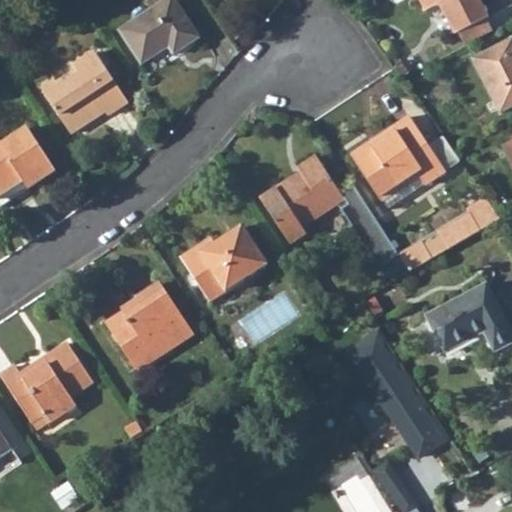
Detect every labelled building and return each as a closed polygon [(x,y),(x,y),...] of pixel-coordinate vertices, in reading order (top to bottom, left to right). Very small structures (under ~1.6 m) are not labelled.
[(177,42),(182,50),(200,38),(174,0),(168,0),(121,32),(142,65),(170,47),(177,42)] [(418,0),(424,11),(438,4),(454,35),(459,33),(484,21),(489,18),(479,0),(418,0)] [(459,33),(466,46),(491,33),(484,21),(459,33)] [(511,39),(511,40),(472,60),(500,114),(511,107),(511,39)] [(170,47),(175,54),(182,50),(177,42),(170,47)] [(80,77),(47,99),(70,134),(104,112),(107,115),(127,102),(95,53),(74,67),(75,70),(80,77)] [(40,89),(47,99),(80,77),(75,70),(56,82),(54,80),(40,89)] [(371,144),(376,151),(415,126),(410,118),(371,144)] [(376,151),(371,144),(351,157),(379,199),(380,198),(389,211),(446,173),(415,126),(376,151)] [(24,181),(29,188),(56,170),(28,128),(2,145),(0,141),(0,206),(16,196),(12,189),(24,181)] [(307,235),(303,228),(337,205),(379,269),(399,255),(354,187),(341,195),(316,158),(298,170),(301,174),(261,201),(291,245),(307,235)] [(12,189),(16,196),(29,188),(24,181),(12,189)] [(470,215),(482,232),(502,221),(487,199),(467,210),(470,215)] [(482,232),(470,215),(439,233),(440,236),(424,245),(422,242),(399,255),(410,273),(482,232)] [(204,244),(181,259),(211,303),(268,265),(243,227),(217,245),(208,250),(204,244)] [(204,244),(208,250),(217,245),(212,238),(204,244)] [(169,343),(173,349),(194,335),(160,283),(137,298),(138,299),(143,307),(129,317),(126,313),(107,325),(134,366),(169,343)] [(495,352),(511,342),(511,333),(486,285),(426,316),(446,353),(478,335),(474,330),(480,326),(495,352)] [(126,313),(129,317),(143,307),(138,299),(123,309),(126,313)] [(453,441),(382,331),(348,353),(366,381),(369,379),(353,354),(378,338),(445,441),(436,447),(438,450),(453,441)] [(436,447),(445,441),(378,338),(353,354),(369,379),(366,381),(372,391),(376,388),(387,405),(383,408),(390,417),(393,415),(414,447),(410,449),(417,459),(426,453),(428,457),(438,450),(436,447)] [(134,366),(138,372),(173,349),(169,343),(134,366)] [(21,375),(15,367),(0,376),(31,423),(45,414),(51,423),(76,406),(70,398),(93,382),(68,344),(44,360),(48,366),(25,381),(21,375)] [(21,375),(25,381),(48,366),(44,360),(21,375)] [(376,388),(372,391),(383,408),(387,405),(376,388)] [(31,423),(37,432),(51,423),(45,414),(31,423)] [(393,415),(390,417),(410,449),(414,447),(393,415)] [(125,429),(131,439),(143,432),(137,422),(125,429)] [(0,456),(13,448),(0,429),(0,456)] [(475,452),(480,461),(496,452),(491,443),(475,452)] [(426,453),(417,459),(419,463),(428,457),(426,453)] [(388,462),(373,471),(402,511),(409,511),(418,507),(388,462)] [(52,511),(31,469),(9,480),(25,511),(52,511)] [(53,494),(61,506),(78,496),(70,483),(53,494)] [(421,506),(424,511),(435,511),(442,508),(435,497),(421,506)]
